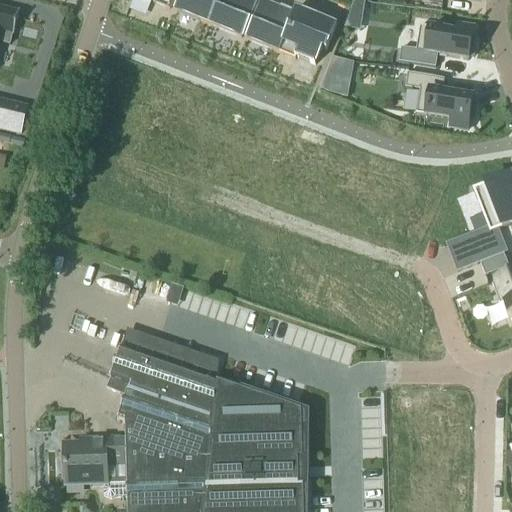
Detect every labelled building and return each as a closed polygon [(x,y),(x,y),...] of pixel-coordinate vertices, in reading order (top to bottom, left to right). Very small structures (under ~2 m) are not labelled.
[(147,0),(156,3),(155,6),(171,12),(243,42),(296,64),(297,60),(317,68),(323,51),(328,53),(338,28),(326,23),(326,24),(298,12),(297,14),(283,9),(282,10),(259,1),(256,0),(147,0)] [(352,10),(344,29),(359,32),(364,4),(355,2),(352,10)] [(0,56),(7,58),(10,47),(11,47),(19,15),(0,9),(0,56)] [(401,51),(399,65),(436,71),(438,58),(440,59),(446,60),(447,60),(468,63),(469,60),(473,61),(476,41),(472,41),(474,29),(457,26),(455,35),(420,29),(420,30),(420,31),(416,54),(401,51)] [(352,63),(332,59),(326,76),(350,80),(352,63)] [(407,76),(405,91),(420,93),(416,116),(416,117),(451,123),(450,131),(467,134),(469,122),(473,123),(476,104),(472,103),(473,100),(451,96),(444,95),(442,95),(444,82),(407,76)] [(26,113),(0,106),(0,130),(21,136),(26,113)] [(511,181),(510,177),(473,192),(488,230),(489,234),(484,236),(487,244),(500,239),(498,232),(511,226),(511,181)] [(487,244),(470,250),(477,267),(480,266),(503,257),(507,255),(500,239),(487,244)] [(503,257),(480,266),(485,279),(508,270),(503,257)] [(496,286),(492,288),(500,307),(504,305),(511,324),(511,277),(496,284),(496,286)] [(304,511),(303,413),(120,350),(110,380),(106,390),(126,398),(118,422),(125,425),(126,440),(79,442),(79,451),(64,452),(65,488),(127,486),(127,511),(304,511)]
